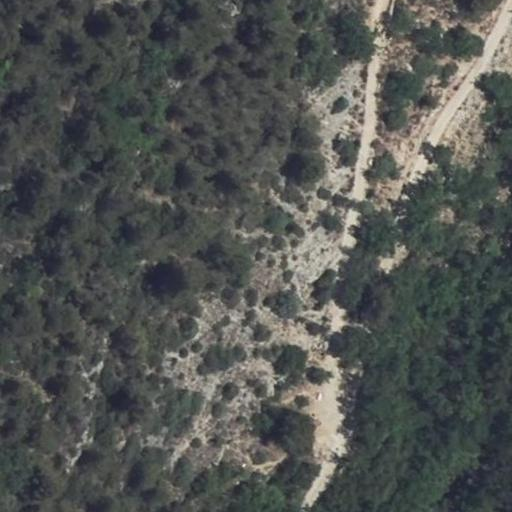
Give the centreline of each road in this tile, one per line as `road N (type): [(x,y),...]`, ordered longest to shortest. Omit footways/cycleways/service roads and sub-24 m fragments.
road 1 (track): [(302,511),(333,455),(339,421),(332,411),(339,337),(388,0)]
road 2 (unclassified): [(509,0),(441,124),(349,414),(339,421)]
